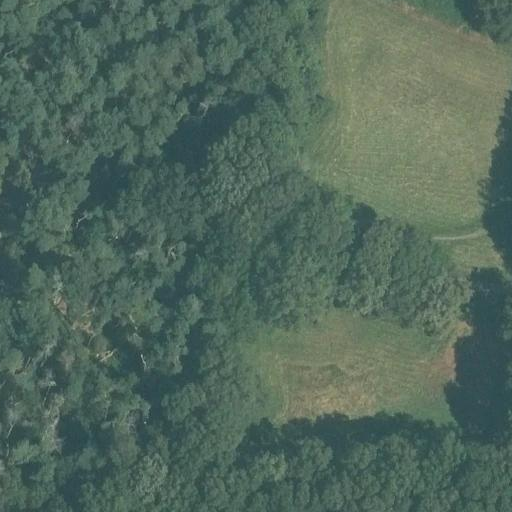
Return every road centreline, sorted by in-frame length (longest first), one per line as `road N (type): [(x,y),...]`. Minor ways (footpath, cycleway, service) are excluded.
road 1 (track): [(0,164),(227,227),(511,291)]
road 2 (track): [(270,0),(227,227)]
